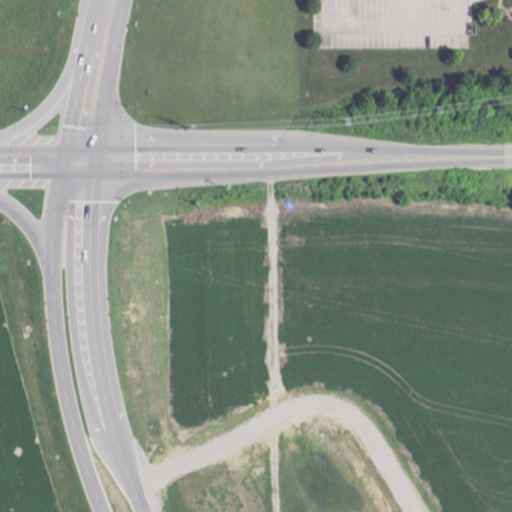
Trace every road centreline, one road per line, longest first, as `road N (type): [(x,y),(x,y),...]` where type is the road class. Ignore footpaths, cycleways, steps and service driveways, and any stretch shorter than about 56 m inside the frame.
road 1 (tertiary): [(0,161),(511,155)]
road 2 (tertiary): [(77,161),(58,192),(54,281),(69,394),(104,511)]
road 3 (tertiary): [(144,511),(106,386),(92,279),(95,194),(77,161)]
road 4 (tertiary): [(77,161),(110,0)]
